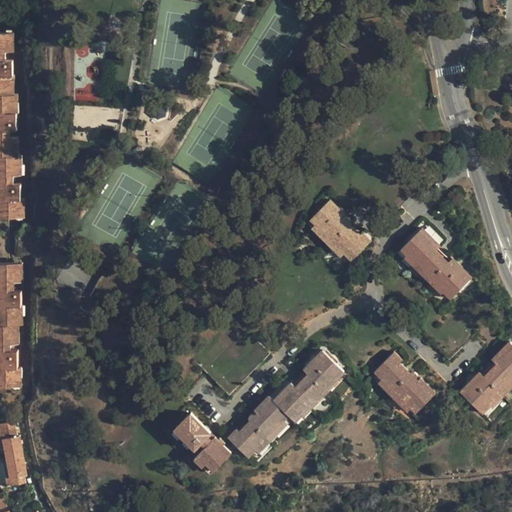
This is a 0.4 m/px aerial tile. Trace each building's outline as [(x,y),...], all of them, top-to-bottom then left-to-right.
[(0,216),(22,216),(22,190),(18,190),(18,174),(11,174),(11,165),(20,165),(20,155),(16,155),(16,136),(7,136),(7,130),(14,130),(14,112),(16,112),(15,93),(12,93),(12,75),(10,75),(10,60),(3,60),(3,51),(11,51),(11,32),(0,31),(0,216)] [(440,94),(436,70),(431,71),(434,95),(440,94)] [(163,103),(155,107),(154,115),(161,120),(169,116),(170,108),(163,103)] [(398,158),(364,193),(389,217),(423,182),(398,158)] [(345,213),(330,198),(311,218),(352,259),(372,239),(363,231),(360,234),(350,223),(350,222),(351,221),(351,219),(349,218),(348,217),(347,216),(346,216),(344,217),(343,217),(342,216),(345,213)] [(441,244),(423,227),(401,249),(406,254),(408,252),(422,265),(419,269),(429,279),(432,276),(445,289),(444,290),(451,298),(473,276),(453,256),(450,258),(444,252),(439,258),(433,252),(438,247),(441,244)] [(438,247),(433,252),(439,258),(444,252),(438,247)] [(422,265),(408,252),(406,254),(404,256),(418,270),(419,269),(422,265)] [(0,385),(19,385),(19,359),(16,359),(16,349),(8,349),(8,342),(16,342),(16,323),(20,323),(20,304),(19,304),(19,289),(11,289),(11,280),(20,280),(20,262),(6,262),(0,261),(0,385)] [(445,289),(432,276),(429,279),(428,279),(441,293),(444,290),(445,289)] [(459,299),(425,335),(450,359),(484,323),(459,299)] [(234,317),(195,357),(193,359),(230,394),(270,353),(234,317)] [(511,342),(509,341),(492,358),(494,361),(499,366),(494,372),(488,367),(482,373),(480,371),(461,391),(482,412),(489,405),(488,403),(501,390),(504,393),(511,384),(511,380),(511,378),(511,342)] [(344,371),(323,349),(303,368),(306,371),(300,377),(305,382),(299,389),(293,383),(291,381),(273,399),(270,395),(255,409),(258,412),(256,414),(254,413),(253,413),(251,414),(250,414),(249,416),(249,417),(248,418),(249,419),(250,421),(240,430),(237,428),(229,436),(248,455),(289,414),(295,420),(301,414),(299,412),(313,400),(315,402),(326,393),(322,390),(335,377),(337,378),(344,371)] [(402,359),(394,351),(375,371),(417,411),(435,392),(421,377),(419,380),(417,378),(418,376),(418,375),(418,374),(417,372),(416,371),(414,370),(413,371),(411,371),(410,372),(400,362),(402,359)] [(488,367),(494,372),(499,366),(494,361),(488,367)] [(300,377),(293,383),(299,389),(305,382),(300,377)] [(335,377),(322,390),(326,393),(339,380),(337,378),(335,377)] [(501,390),(488,403),(489,405),(492,407),(505,394),(504,393),(501,390)] [(313,400),(299,412),(301,414),(303,416),(317,403),(315,402),(313,400)] [(211,431),(191,411),(178,425),(185,431),(182,434),(195,447),(201,441),(206,445),(195,456),(211,472),(232,451),(216,436),(215,436),(212,439),(208,435),(211,432),(211,431)] [(12,420),(0,422),(0,431),(3,447),(4,454),(21,451),(18,434),(15,435),(12,420)] [(185,431),(178,425),(175,428),(182,434),(185,431)] [(21,451),(4,454),(5,461),(10,485),(24,482),(23,475),(25,474),(21,451)] [(10,485),(5,461),(1,462),(6,486),(10,485)]
